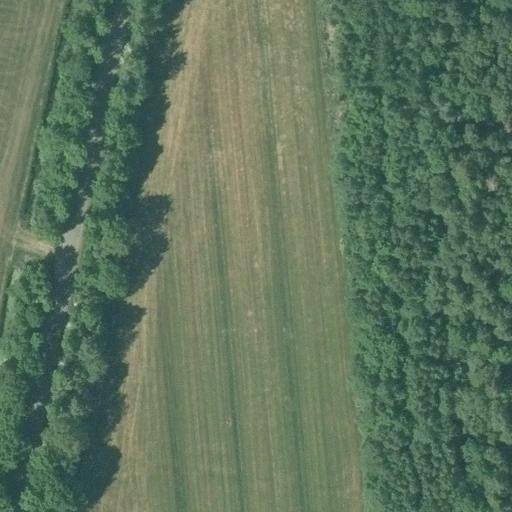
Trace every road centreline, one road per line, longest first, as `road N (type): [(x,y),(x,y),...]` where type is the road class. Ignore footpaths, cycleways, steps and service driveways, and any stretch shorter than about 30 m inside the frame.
road 1 (tertiary): [(14,511),(119,0)]
road 2 (track): [(425,511),(376,0)]
